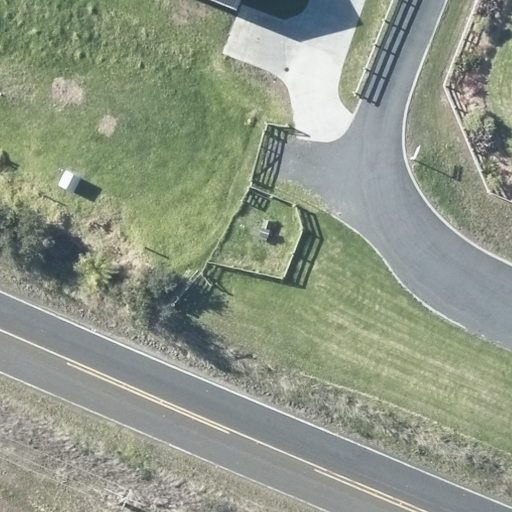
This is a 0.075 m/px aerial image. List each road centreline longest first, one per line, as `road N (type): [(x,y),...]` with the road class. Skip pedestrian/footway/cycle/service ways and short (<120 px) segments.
road 1 (unclassified): [(386,511),(0,372)]
road 2 (unclassified): [(511,311),(415,269),(336,188),(303,167),(251,160)]
